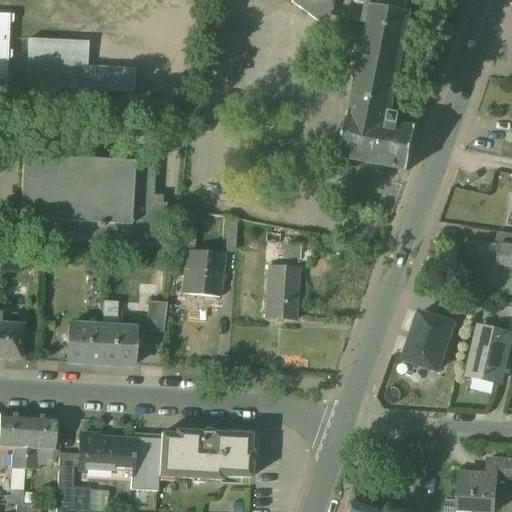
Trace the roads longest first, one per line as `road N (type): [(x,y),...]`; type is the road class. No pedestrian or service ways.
road 1 (residential): [(340,428),(493,0)]
road 2 (residential): [(0,394),(282,410),(340,428)]
road 3 (residential): [(340,428),(511,431)]
